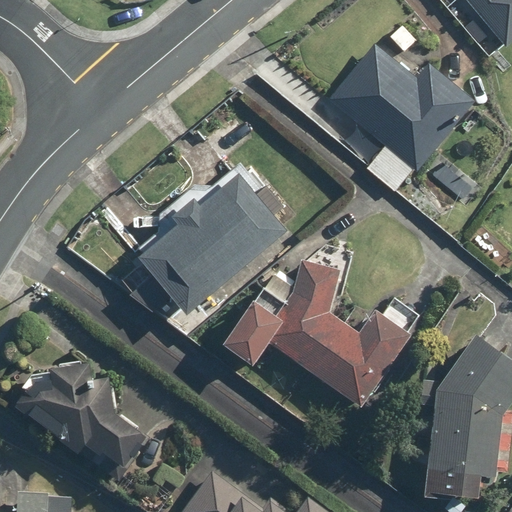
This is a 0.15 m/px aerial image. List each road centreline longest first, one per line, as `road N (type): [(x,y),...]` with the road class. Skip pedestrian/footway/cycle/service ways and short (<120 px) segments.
road 1 (tertiary): [(98,109),(231,0)]
road 2 (tertiary): [(0,229),(45,163),(98,109)]
road 3 (residential): [(0,19),(32,40),(98,109)]
road 4 (unknown): [(0,440),(111,511)]
